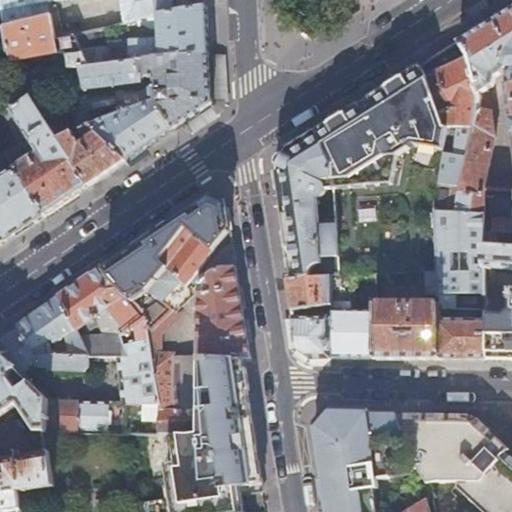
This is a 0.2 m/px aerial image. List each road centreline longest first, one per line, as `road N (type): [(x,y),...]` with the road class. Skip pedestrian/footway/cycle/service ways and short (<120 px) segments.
road 1 (secondary): [(0,293),(252,126)]
road 2 (residential): [(275,387),(250,172),(252,126)]
road 3 (secondary): [(252,126),(453,0)]
road 4 (residential): [(275,387),(511,386)]
road 5 (residential): [(246,0),(252,126)]
road 6 (residential): [(295,511),(275,387)]
